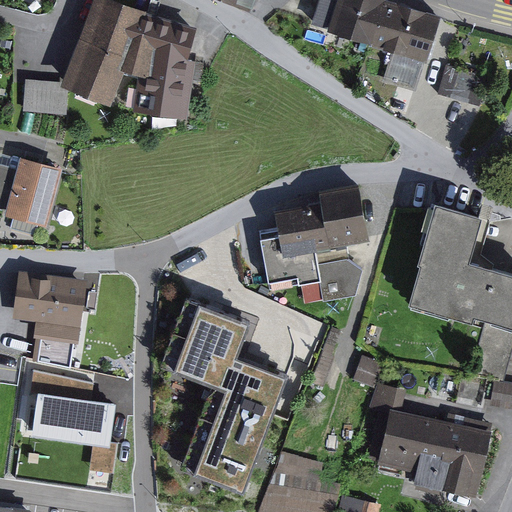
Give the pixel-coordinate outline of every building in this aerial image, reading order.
[(191,59),(195,24),(128,0),(94,0),(65,83),(116,100),(126,70),(145,75),(140,112),(193,114),(199,61),(191,59)] [(415,64),(430,13),(384,0),(312,0),(306,23),(326,29),(323,37),(415,64)] [(448,61),(439,92),(481,104),(490,72),(448,61)] [(74,79),(31,76),(28,105),(72,109),(74,79)] [(48,227),(64,168),(22,157),(6,215),(48,227)] [(369,242),(363,189),(314,194),(315,205),(278,209),(281,239),(262,241),(267,289),(324,282),(320,247),(369,242)] [(487,207),(444,193),(411,299),(511,329),(511,267),(472,255),(487,207)] [(94,284),(23,273),(16,320),(86,332),(94,284)] [(250,323),(204,305),(182,362),(234,382),(198,472),(246,491),(293,372),(239,351),(250,323)] [(511,379),(496,377),(493,404),(511,405),(511,379)] [(373,408),(392,412),(380,463),(418,472),(416,483),(476,496),(490,434),(399,414),(404,392),(378,386),(373,408)] [(119,400),(42,388),(36,430),(112,442),(119,400)] [(321,465),(283,454),(260,511),(333,511),(339,486),(319,481),(321,465)] [(0,511),(32,511),(33,508),(0,502),(0,511)]
